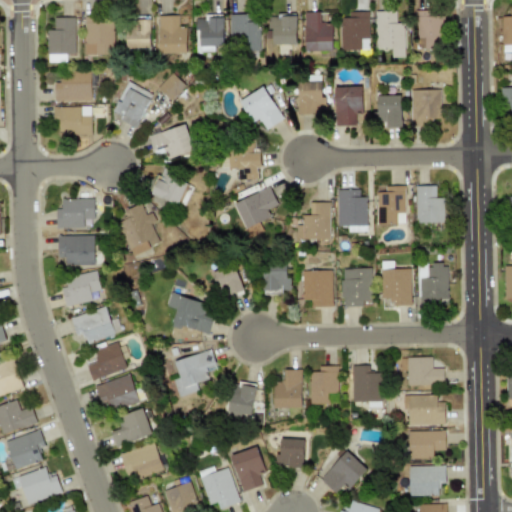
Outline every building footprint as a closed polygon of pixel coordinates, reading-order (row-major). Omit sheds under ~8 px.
[(511,7),(509,8),(510,16),(501,16),(501,45),(511,45),(511,7)] [(368,11),(348,11),(348,16),(339,16),(339,50),(368,49),(368,11)] [(403,23),(395,23),(395,11),(375,11),(375,47),(391,47),(391,57),(404,57),(403,23)] [(304,51),(332,50),(331,23),(322,23),(322,12),(303,12),(304,51)] [(230,15),(230,51),(259,50),(259,22),(246,22),(246,14),(230,15)] [(296,44),(295,14),(276,14),(276,18),(270,18),(270,44),(296,44)] [(186,53),(186,27),(178,27),(178,15),(158,15),(158,53),(186,53)] [(150,48),(149,16),(126,17),(127,48),(150,48)] [(196,23),(196,52),(213,51),(213,46),(223,45),(222,16),(208,16),(208,23),(196,23)] [(75,53),(74,17),(53,17),(53,29),(46,29),(47,62),(66,61),(65,54),(75,53)] [(84,54),(113,54),(113,21),(84,21),(84,54)] [(54,101),(91,100),(90,71),(60,71),(61,82),(54,83),(54,101)] [(157,88),(170,100),(185,85),(171,72),(157,88)] [(136,126),(152,94),(127,81),(111,113),(136,126)] [(326,112),(325,97),(321,97),(320,83),(296,84),(297,113),(326,112)] [(238,102),(252,123),(258,119),(265,130),(282,118),(262,86),(238,102)] [(361,86),(333,87),(334,124),(356,124),(356,113),(361,113),(361,86)] [(511,87),(500,87),(501,124),(511,124),(511,87)] [(409,90),(410,127),(431,126),(431,119),(440,119),(439,89),(409,90)] [(382,128),(401,128),(400,95),(375,96),(376,120),(382,120),(382,128)] [(53,107),(53,116),(58,116),(59,135),(91,134),(91,106),(53,107)] [(148,135),(154,155),(164,151),(166,158),(193,151),(185,124),(148,135)] [(228,169),(237,168),(237,180),(257,179),(256,168),(260,168),(259,152),(252,152),(252,148),(228,149),(228,169)] [(188,183),(164,168),(150,191),(175,206),(188,183)] [(375,223),(404,224),(404,185),(385,185),(385,191),(376,191),(375,223)] [(443,222),(442,197),(435,198),(435,185),(415,186),(415,222),(443,222)] [(234,203),(246,228),(270,216),(267,210),(277,204),(268,186),(234,203)] [(366,197),(359,197),(359,189),(336,189),(336,226),(347,226),(347,231),(367,231),(366,197)] [(92,198),(61,199),(61,208),(56,208),(56,228),(93,227),(92,198)] [(329,239),(329,202),(309,202),(309,215),(301,215),(301,223),(296,223),(296,239),(329,239)] [(161,242),(148,214),(146,215),(141,204),(115,215),(133,255),(161,242)] [(94,250),(93,235),(57,235),(57,256),(65,256),(65,264),(100,263),(99,250),(94,250)] [(409,268),(392,269),(392,261),(379,261),(380,298),(392,298),(393,305),(410,305),(409,268)] [(290,292),(290,277),(286,277),(286,264),(262,264),(262,292),(290,292)] [(447,304),(446,264),(417,265),(418,305),(447,304)] [(511,265),(502,266),(504,304),(511,303),(511,265)] [(370,268),(340,268),(341,306),(362,306),(362,301),(370,300),(370,268)] [(331,270),(301,270),(302,300),(310,299),(310,307),(332,306),(331,270)] [(61,287),(65,306),(101,299),(95,271),(65,277),(66,286),(61,287)] [(216,278),(224,300),(244,293),(236,271),(216,278)] [(176,309),(172,324),(208,334),(212,318),(202,315),(205,302),(170,293),(166,306),(176,309)] [(87,343),(114,333),(103,306),(70,318),(76,336),(83,333),(87,343)] [(91,380),(126,369),(122,357),(127,355),(123,341),(93,350),(96,362),(87,365),(91,380)] [(198,390),(196,383),(208,379),(206,371),(216,368),(211,349),(174,360),(179,377),(173,379),(178,396),(198,390)] [(443,368),(431,368),(431,357),(406,357),(406,385),(443,385),(443,368)] [(351,402),(381,401),(381,372),(369,372),(369,365),(350,365),(351,402)] [(301,369),(282,369),(282,383),(273,383),(274,408),(301,407),(301,369)] [(137,402),(130,375),(96,384),(103,412),(137,402)] [(231,382),(227,412),(252,415),(255,385),(231,382)] [(436,395),(402,395),(402,409),(406,409),(407,425),(444,424),(443,402),(436,402),(436,395)] [(0,404),(0,420),(3,432),(35,424),(31,406),(18,409),(16,400),(0,404)] [(110,431),(113,445),(150,435),(143,408),(117,415),(120,428),(110,431)] [(43,446),(38,429),(4,440),(13,469),(40,460),(37,448),(43,446)] [(406,459),(432,459),(432,450),(444,450),(444,430),(406,431),(406,459)] [(275,453),(275,467),(303,468),(303,439),(279,439),(279,453),(275,453)] [(162,469),(153,442),(119,455),(129,482),(162,469)] [(258,474),(264,471),(255,446),(229,455),(242,492),(262,485),(258,474)] [(334,493),(342,485),(347,490),(366,469),(345,450),(319,479),(334,493)] [(437,483),(444,483),(444,465),(408,466),(408,495),(437,495),(437,483)] [(218,509),(238,502),(227,467),(214,472),(212,466),(197,472),(208,504),(216,502),(218,509)] [(10,478),(13,488),(20,486),(25,503),(60,492),(54,471),(46,474),(44,467),(10,478)] [(162,490),(169,511),(199,511),(189,481),(162,490)] [(160,511),(157,503),(149,505),(146,495),(127,502),(130,511),(160,511)] [(377,511),(378,509),(350,500),(346,511),(340,510),(339,511),(377,511)] [(444,511),(444,503),(418,504),(418,511),(444,511)]
